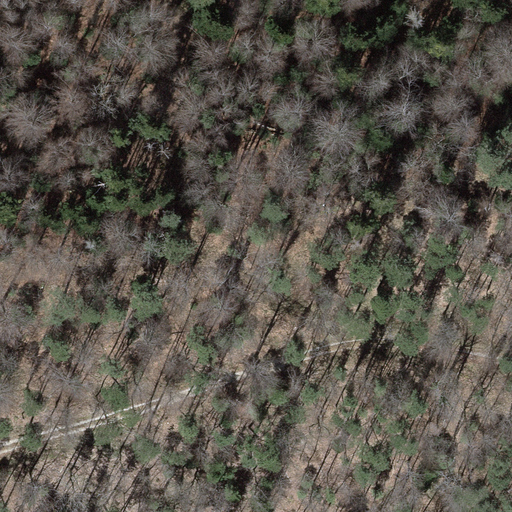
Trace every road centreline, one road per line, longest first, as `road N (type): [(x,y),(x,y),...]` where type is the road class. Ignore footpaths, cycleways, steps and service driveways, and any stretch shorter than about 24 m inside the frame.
road 1 (track): [(0,444),(348,344),(511,355)]
road 2 (track): [(348,344),(315,288),(226,231)]
